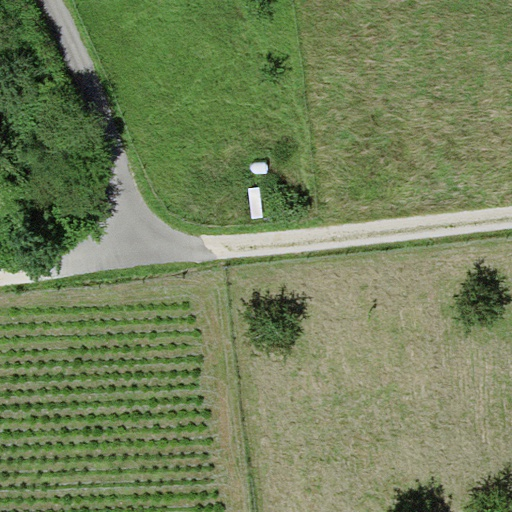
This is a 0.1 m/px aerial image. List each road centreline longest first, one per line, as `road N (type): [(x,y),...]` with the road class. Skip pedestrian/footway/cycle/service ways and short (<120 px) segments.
road 1 (track): [(511,213),(0,266)]
road 2 (track): [(48,0),(96,94),(136,253)]
